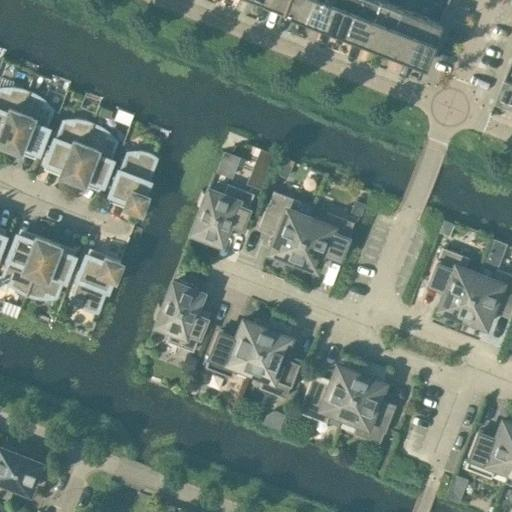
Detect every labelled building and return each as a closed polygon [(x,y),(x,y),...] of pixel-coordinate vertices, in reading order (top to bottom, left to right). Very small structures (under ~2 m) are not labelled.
[(262,0),(262,1),(282,9),(285,0),(262,0)] [(285,0),(282,9),(302,17),(308,0),(285,0)] [(308,0),(302,17),(322,25),(331,0),(308,0)] [(331,0),(322,25),(342,32),(354,0),(331,0)] [(354,0),(342,32),(362,40),(378,0),(354,0)] [(378,0),(362,40),(383,48),(399,6),(384,0),(378,0)] [(383,48),(403,56),(419,14),(399,6),(383,48)] [(403,56),(424,64),(440,22),(419,14),(403,56)] [(499,93),(511,98),(511,58),(500,90),(499,93)] [(0,142),(7,145),(28,91),(23,89),(22,89),(17,88),(13,87),(11,87),(9,91),(0,88),(0,142)] [(21,145),(38,151),(47,126),(45,126),(52,108),(42,104),(43,100),(42,98),(38,96),(33,93),(29,91),(29,89),(28,91),(7,145),(19,149),(21,145)] [(59,172),(71,177),(92,123),(86,120),(81,120),(77,119),(75,119),(73,123),(63,119),(56,137),(54,136),(44,161),(61,167),(59,172)] [(85,176),(102,183),(111,158),(109,157),(116,140),(106,136),(108,131),(106,130),(102,128),(98,125),(93,123),(93,121),(92,123),(71,177),(83,181),(85,176)] [(123,204),(139,210),(146,193),(144,192),(149,180),(147,179),(156,157),(151,154),(150,153),(146,152),(141,151),(139,150),(137,155),(127,151),(120,169),(118,168),(108,192),(125,199),(123,204)] [(196,238),(212,244),(213,239),(220,241),(228,220),(242,225),(250,204),(249,204),(253,193),(227,182),(223,194),(208,188),(206,192),(202,191),(197,204),(201,205),(192,230),(198,233),(196,238)] [(277,259),(290,264),(309,217),(295,211),(299,200),(273,190),(269,201),(268,200),(258,224),(276,231),(269,250),(279,254),(277,259)] [(290,264),(303,269),(305,264),(315,268),(323,249),(341,256),(350,233),(349,232),(353,221),(327,211),(322,222),(309,217),(290,264)] [(24,294),(25,294),(47,238),(35,234),(33,239),(16,232),(7,257),(9,258),(2,275),(12,279),(10,284),(12,285),(16,288),(21,291),(25,292),(24,294)] [(41,296),(43,296),(45,292),(55,296),(62,278),(64,279),(73,254),(57,248),(59,243),(47,238),(25,294),(26,295),(26,293),(31,294),(37,296),(41,296)] [(477,274),(459,321),(472,326),(474,321),(484,325),(492,306),(510,313),(511,306),(511,273),(496,267),(505,243),(492,238),(478,274),(477,274)] [(436,257),(427,281),(445,288),(438,307),(448,310),(446,315),(459,321),(477,274),(464,268),(468,257),(442,246),(437,258),(436,257)] [(91,309),(96,310),(105,288),(107,289),(111,276),(113,277),(120,260),(104,254),(102,258),(85,252),(76,277),(78,278),(71,295),(81,299),(79,304),(81,305),(85,307),(90,309),(91,309)] [(167,340),(193,350),(197,338),(198,339),(206,318),(193,313),(201,291),(194,289),(196,284),(181,278),(179,283),(172,281),(162,306),(158,304),(153,317),(158,318),(156,323),(171,328),(167,340)] [(235,364),(249,370),(268,323),(254,317),(252,322),(242,318),(235,337),(217,330),(208,354),(209,354),(205,365),(231,376),(235,364)] [(259,386),(285,397),(289,385),(290,386),(299,362),(281,355),(289,336),(279,333),(281,328),(268,323),(249,370),(263,375),(259,386)] [(329,410),(343,415),(361,368),(348,363),(346,368),(336,364),(329,383),(311,376),(302,399),(303,400),(299,411),(325,421),(329,410)] [(352,432),(379,442),(383,431),(384,431),(393,408),(375,401),(383,382),(373,378),(375,373),(361,368),(343,415),(357,421),(352,432)] [(495,465),(509,471),(511,461),(511,422),(511,423),(502,419),(494,438),(476,431),(467,455),(468,455),(464,466),(491,476),(495,465)] [(0,494),(2,496),(7,482),(29,491),(31,484),(36,486),(42,471),(37,469),(40,462),(15,452),(17,448),(4,443),(2,447),(0,446),(0,494)]
